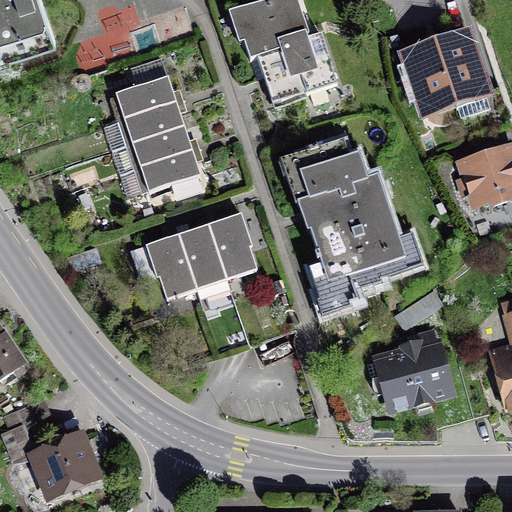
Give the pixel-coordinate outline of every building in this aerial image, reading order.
[(0,0),(0,58),(57,40),(43,0),(0,0)] [(310,35),(298,0),(282,0),(230,17),(241,51),(245,50),(250,66),(259,63),(276,114),(341,92),(323,39),(308,44),(306,36),(310,35)] [(466,36),(434,47),(453,102),(459,118),(490,107),(466,36)] [(421,113),(453,102),(434,47),(402,58),(421,113)] [(117,99),(124,121),(175,104),(161,62),(133,72),(139,92),(117,99)] [(183,129),(175,104),(124,121),(132,146),(183,129)] [(132,146),(141,170),(191,153),(183,129),(132,146)] [(312,295),(321,324),(359,312),(355,298),(380,289),(379,284),(422,270),(413,240),(399,244),(379,180),(369,183),(361,156),(349,160),(344,144),(279,165),(303,241),(311,238),(328,290),(312,295)] [(511,148),(455,167),(472,217),(511,203),(511,148)] [(201,181),(191,153),(141,170),(150,198),(201,181)] [(242,217),(208,228),(226,282),(256,272),(249,252),(253,251),(242,217)] [(208,228),(178,238),(196,292),(199,301),(230,291),(226,282),(208,228)] [(168,302),(196,292),(178,238),(132,254),(143,284),(159,278),(168,302)] [(78,255),(68,259),(73,274),(83,271),(78,255)] [(505,418),(511,415),(511,319),(502,322),(510,351),(488,357),(505,418)] [(0,374),(25,357),(3,325),(0,320),(0,374)] [(458,402),(441,345),(437,346),(433,336),(408,342),(410,355),(382,363),(400,422),(442,413),(441,408),(458,402)] [(56,431),(45,402),(2,418),(21,468),(35,462),(33,456),(28,441),(56,431)] [(33,456),(35,462),(49,498),(96,481),(80,438),(33,456)]
